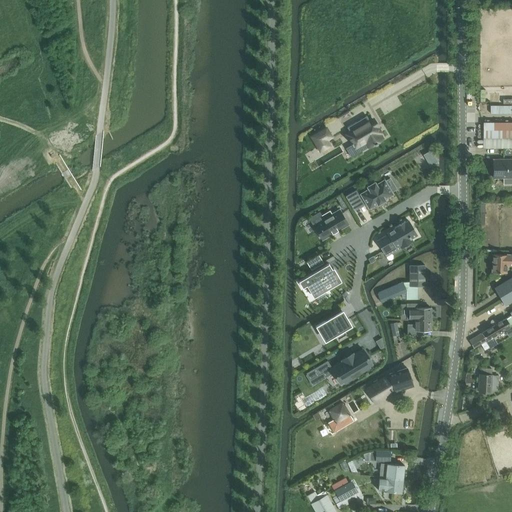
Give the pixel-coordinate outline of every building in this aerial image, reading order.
[(367,116),(347,127),(350,132),(347,134),(352,142),(351,143),(353,145),(354,145),(355,147),(366,141),(369,147),(375,144),(378,143),(377,142),(383,139),(379,133),(381,132),(373,119),(370,121),(367,116)] [(511,122),(483,122),(483,123),(483,138),(483,148),(511,147),(511,122)] [(331,129),(313,140),(324,157),(335,150),(331,144),(337,140),(331,129)] [(431,151),(423,156),(430,168),(438,163),(431,151)] [(511,159),(493,159),(493,178),(504,178),(504,184),(511,183),(511,159)] [(369,189),(360,194),(369,209),(377,204),(378,205),(386,200),(385,199),(393,194),(392,192),(397,189),(390,178),(385,181),(385,179),(377,184),(375,182),(367,186),(367,187),(369,189)] [(356,190),(346,196),(348,201),(349,201),(359,195),(356,190)] [(330,210),(311,222),(322,240),(348,224),(339,208),(331,213),(330,210)] [(389,234),(378,241),(384,250),(395,244),(396,246),(400,244),(402,246),(412,240),(410,238),(416,234),(408,221),(406,222),(405,222),(396,227),(396,228),(389,233),(389,234)] [(511,263),(511,255),(492,254),(491,272),(506,273),(506,263),(511,263)] [(319,255),(307,262),(311,270),(324,263),(319,255)] [(301,280),(299,281),(301,285),(303,288),(307,285),(314,297),(341,281),(334,268),(332,269),(329,263),(301,280)] [(410,265),(410,282),(410,286),(418,286),(425,286),(425,265),(410,265)] [(504,305),(511,300),(511,277),(494,288),(504,305)] [(405,291),(402,282),(379,291),(378,293),(381,301),(404,291),(405,291)] [(410,282),(402,282),(405,291),(404,291),(407,299),(418,299),(418,286),(410,286),(410,282)] [(415,320),(431,319),(431,308),(415,308),(415,304),(400,305),(400,314),(415,314),(415,320)] [(325,321),(318,325),(327,341),(352,326),(352,325),(343,310),(341,312),(326,320),(327,320),(325,321)] [(505,318),(483,332),(487,339),(486,340),(490,348),(497,344),(493,337),(493,338),(492,336),(510,325),(505,318)] [(431,330),(431,319),(415,320),(415,324),(408,324),(408,334),(416,334),(416,330),(431,330)] [(400,334),(397,322),(390,324),(393,336),(400,334)] [(473,348),(486,340),(481,333),(469,340),(473,348)] [(328,360),(306,373),(307,374),(310,380),(323,373),(325,377),(334,371),(335,372),(341,382),(355,374),(355,375),(369,367),(368,365),(371,364),(363,349),(354,354),(353,353),(331,366),(328,360)] [(389,374),(365,388),(374,404),(391,394),(395,392),(398,391),(401,393),(405,391),(406,389),(414,386),(407,368),(389,374)] [(490,393),(490,391),(496,391),(498,375),(491,375),(491,369),(480,368),(480,375),(479,375),(478,392),(490,393)] [(322,387),(305,397),(310,406),(327,396),(322,387)] [(334,420),(328,423),(334,432),(353,421),(351,416),(343,403),(329,411),(334,420)] [(318,412),(313,415),(316,420),(321,417),(318,412)] [(390,451),(376,451),(364,453),(365,460),(376,461),(390,461),(390,451)] [(380,477),(403,479),(404,465),(381,463),(380,476),(380,477)] [(403,479),(380,477),(379,490),(402,492),(403,479)] [(337,496),(333,498),(336,503),(339,509),(349,504),(348,502),(351,501),(357,498),(355,493),(349,482),(334,490),(337,496)] [(315,491),(307,496),(311,503),(315,511),(335,511),(327,495),(319,499),(315,491)]
